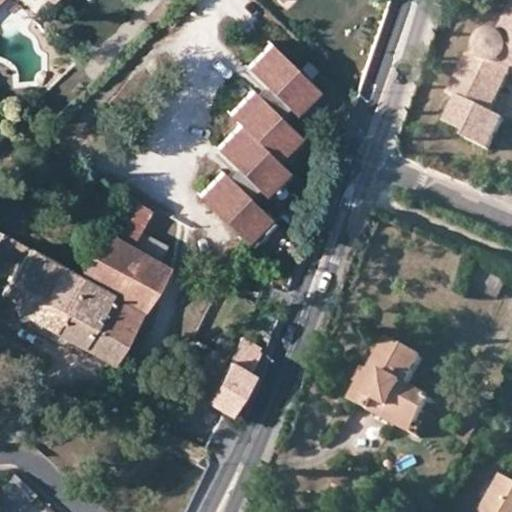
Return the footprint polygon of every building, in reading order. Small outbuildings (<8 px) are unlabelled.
[(193,3),(190,0),(186,0),(177,10),(181,15),(193,3)] [(508,117),(494,110),(486,106),(509,59),(511,60),(511,24),(507,34),(499,32),(492,34),(488,37),(485,42),(484,48),(485,51),(473,54),(455,92),(464,97),(452,120),(473,130),(470,135),(494,147),(508,117)] [(318,85),(270,39),(246,63),(266,82),(291,107),(294,109),(318,85)] [(494,110),(511,74),(511,60),(509,59),(486,106),(494,110)] [(283,115),(291,107),(266,82),(257,91),(283,115)] [(318,85),(294,109),(299,114),(322,90),(318,85)] [(257,91),(252,86),(228,109),(239,120),(276,156),(300,132),(283,115),(257,91)] [(276,156),(239,120),(215,143),(235,163),(260,188),(263,190),(286,166),(281,161),(276,156)] [(300,132),(276,156),(281,161),(305,137),(300,132)] [(235,163),(226,172),(252,197),(260,188),(235,163)] [(286,166),(263,190),(268,195),(291,171),(286,166)] [(226,172),(221,167),(198,191),(245,238),(269,214),(252,197),(226,172)] [(138,230),(149,210),(124,195),(105,230),(130,244),(138,230)] [(269,214),(245,238),(250,243),(274,219),(269,214)] [(29,246),(22,259),(0,296),(0,297),(112,359),(168,266),(159,261),(130,244),(105,230),(80,274),(29,246)] [(130,244),(159,261),(168,248),(138,230),(130,244)] [(0,233),(0,247),(22,259),(29,246),(1,231),(0,233)] [(470,284),(499,298),(511,276),(480,262),(470,284)] [(229,358),(222,354),(213,349),(189,392),(206,402),(208,398),(230,409),(251,373),(248,371),(261,348),(241,336),(233,350),(229,358)] [(366,387),(362,385),(353,401),(415,435),(434,399),(410,386),(424,359),(390,340),(373,373),(366,387)] [(226,347),(222,354),(229,358),(233,350),(226,347)] [(358,382),(362,385),(366,387),(373,373),(365,369),(358,382)] [(21,412),(0,434),(5,439),(17,440),(33,423),(21,412)] [(15,474),(0,488),(0,511),(19,511),(37,494),(15,474)] [(511,511),(511,480),(503,476),(482,511),(511,511)]
